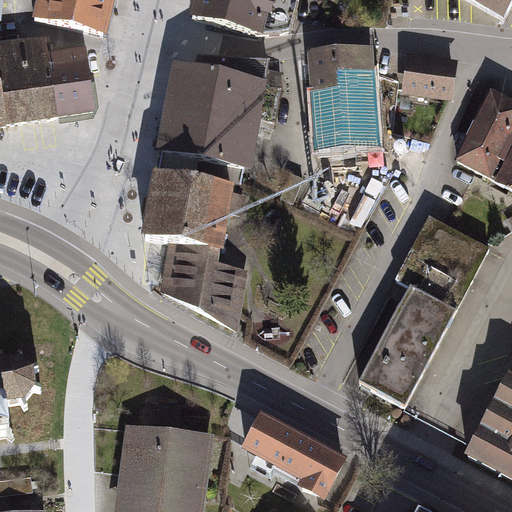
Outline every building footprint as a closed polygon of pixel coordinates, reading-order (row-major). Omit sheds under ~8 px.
[(117,0),(44,0),(38,26),(108,43),(117,0)] [(297,0),(196,0),(192,18),(264,36),(289,34),(297,0)] [(511,0),(454,0),(491,22),(504,0),(511,0)] [(0,75),(1,85),(55,76),(53,61),(51,43),(0,50),(0,75)] [(371,52),(313,57),(316,118),(320,118),(322,154),(369,150),(366,75),(372,74),(371,52)] [(87,56),(53,61),(55,76),(60,129),(97,123),(90,75),(87,56)] [(197,75),(181,70),(159,170),(241,186),(254,123),(273,126),(281,91),(265,87),(269,67),(200,63),(197,75)] [(457,70),(412,64),(407,99),(452,105),(457,70)] [(0,138),(9,137),(1,85),(0,75),(0,138)] [(60,129),(55,76),(1,85),(9,137),(60,129)] [(511,102),(489,91),(452,163),(511,194),(511,102)] [(231,193),(156,183),(147,240),(172,245),(166,293),(237,329),(246,273),(214,269),(216,256),(219,256),(227,215),(239,217),(242,200),(230,198),(231,193)] [(398,418),(488,253),(427,219),(389,289),(398,294),(346,390),(398,418)] [(0,439),(7,439),(12,443),(16,439),(6,431),(4,408),(21,406),(24,413),(29,410),(26,403),(34,393),(41,395),(42,389),(35,387),(34,376),(40,373),(37,368),(33,370),(20,360),(23,356),(20,354),(17,359),(3,360),(3,354),(0,354),(0,439)] [(511,371),(466,454),(511,476),(511,371)] [(344,462),(264,419),(246,453),(307,485),(304,491),(323,501),(344,462)] [(200,511),(208,442),(132,433),(123,511),(200,511)]
